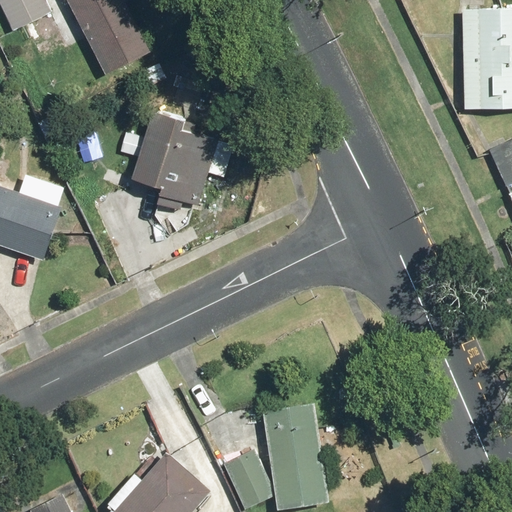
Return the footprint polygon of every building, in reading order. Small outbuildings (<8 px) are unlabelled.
[(45,0),(0,0),(15,29),(51,12),(45,0)] [(83,30),(109,76),(153,51),(127,5),(83,30)] [(511,6),(465,8),(466,109),(511,108),(511,6)] [(237,144),(215,137),(218,126),(156,108),(136,179),(164,187),(159,205),(193,214),(205,174),(226,180),(237,144)] [(510,190),(511,188),(511,137),(491,148),(508,185),(510,190)] [(0,185),(0,243),(44,259),(69,189),(27,174),(21,193),(0,185)] [(158,227),(96,223),(95,249),(156,253),(158,227)] [(315,401),(265,408),(277,493),(279,507),(330,500),(315,401)] [(256,447),(224,461),(245,507),(277,493),(256,447)] [(112,511),(192,511),(212,489),(168,451),(144,479),(135,471),(105,505),(112,511)] [(76,511),(65,490),(33,506),(35,511),(76,511)] [(0,502),(0,511),(10,511),(5,500),(0,502)]
